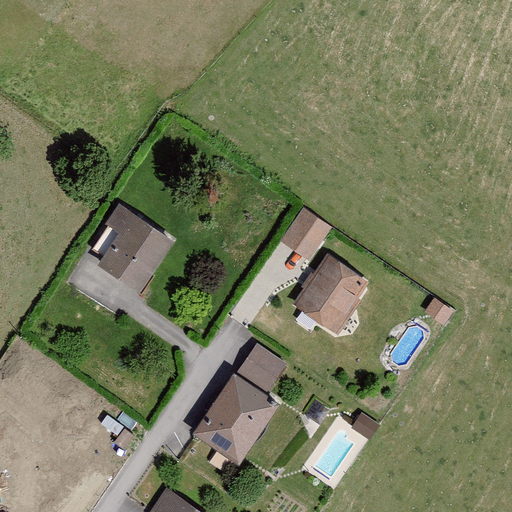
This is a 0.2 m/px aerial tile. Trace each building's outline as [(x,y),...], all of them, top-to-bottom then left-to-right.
[(310,203),(282,242),(309,260),(336,221),(310,203)] [(122,207),(93,250),(104,257),(98,266),(141,294),(175,243),(122,207)] [(328,256),(295,303),(336,332),(369,284),(328,256)] [(289,363),(256,342),(196,434),(242,463),(280,404),(268,396),(289,363)] [(201,511),(166,488),(149,511),(201,511)]
